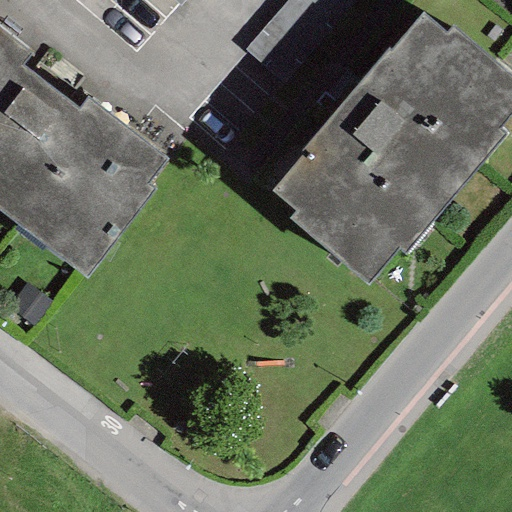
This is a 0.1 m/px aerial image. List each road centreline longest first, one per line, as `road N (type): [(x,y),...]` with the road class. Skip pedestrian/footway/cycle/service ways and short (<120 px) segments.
road 1 (residential): [(283,511),(511,240)]
road 2 (residential): [(160,511),(0,385)]
